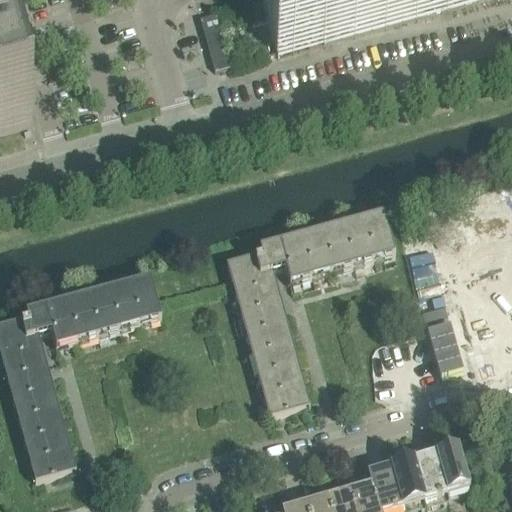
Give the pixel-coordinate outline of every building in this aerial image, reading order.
[(289,0),(247,12),(251,24),(253,30),(267,25),(277,61),(306,54),(499,0),(289,0)] [(0,138),(32,130),(32,127),(30,128),(0,17),(0,138)] [(216,20),(200,25),(215,77),(231,73),(216,20)] [(385,227),(226,270),(269,425),(285,420),(286,424),(309,417),(308,414),(305,415),(267,279),(285,275),(290,292),(395,263),(385,227)] [(151,291),(0,332),(0,361),(35,489),(51,485),(52,488),(76,482),(75,478),(71,479),(34,344),(51,339),(56,356),(161,327),(151,291)] [(435,460),(447,501),(470,494),(458,454),(435,460)] [(435,460),(413,467),(424,507),(447,501),(435,460)] [(413,467),(391,473),(401,511),(408,511),(424,507),(413,467)] [(401,511),(391,473),(368,480),(371,492),(372,492),(377,511),(401,511)] [(371,492),(350,498),(353,511),(377,511),(372,492),(371,492)] [(353,511),(350,498),(327,504),(329,511),(353,511)]
